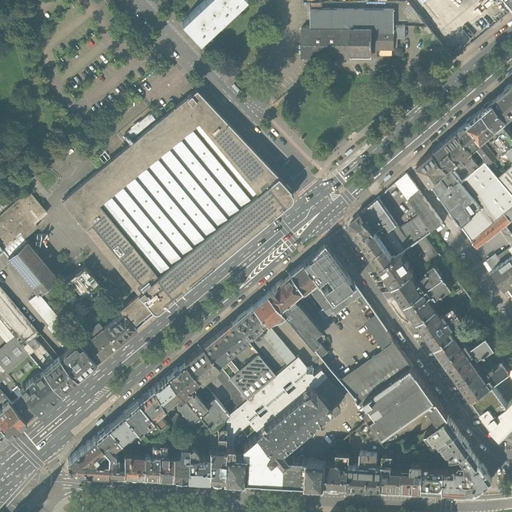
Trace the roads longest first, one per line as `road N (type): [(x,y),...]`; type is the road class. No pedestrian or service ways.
road 1 (primary): [(479,507),(85,486)]
road 2 (unclassified): [(323,203),(469,423),(511,457)]
road 3 (tertiary): [(136,0),(323,203)]
road 4 (secondary): [(511,35),(329,186),(323,203)]
road 5 (secondary): [(323,203),(341,203),(511,58)]
road 6 (secondary): [(99,390),(118,389),(244,285),(248,265)]
road 7 (secondary): [(248,265),(228,267),(104,373),(99,390)]
